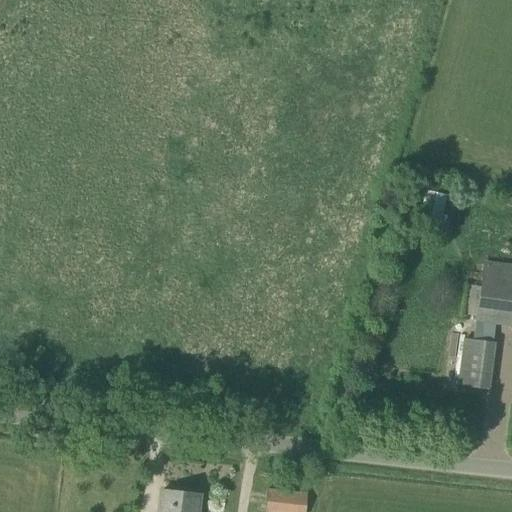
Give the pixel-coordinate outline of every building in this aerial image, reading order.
[(442,233),(446,216),(442,216),(446,196),(424,191),(416,228),(442,233)] [(511,327),(511,266),(483,262),(473,323),(511,327)] [(494,344),(461,339),(455,387),(488,391),(494,344)] [(303,511),(305,494),(266,490),(264,511),(303,511)] [(198,511),(200,496),(160,491),(157,511),(198,511)]
